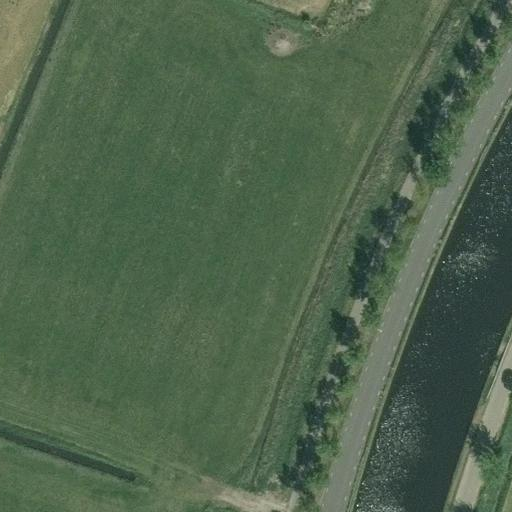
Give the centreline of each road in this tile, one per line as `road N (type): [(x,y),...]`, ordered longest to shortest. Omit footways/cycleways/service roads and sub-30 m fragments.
road 1 (tertiary): [(331,511),(380,348),(511,57)]
road 2 (unclassified): [(461,511),(511,368)]
